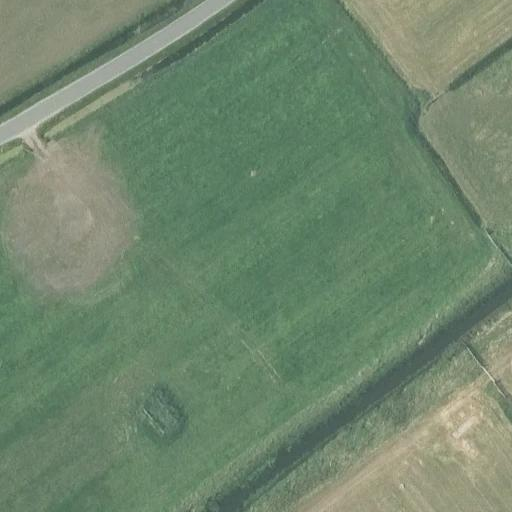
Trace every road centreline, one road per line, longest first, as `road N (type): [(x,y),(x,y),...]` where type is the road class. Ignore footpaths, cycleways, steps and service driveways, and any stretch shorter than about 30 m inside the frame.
road 1 (track): [(511,370),(489,380),(466,429),(439,422),(416,428),(299,511)]
road 2 (unclassified): [(0,135),(220,0)]
